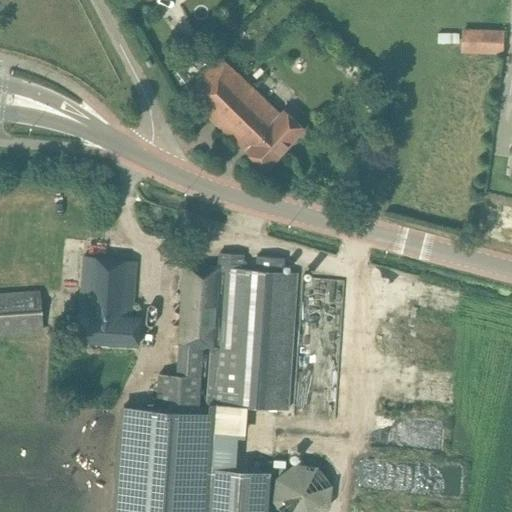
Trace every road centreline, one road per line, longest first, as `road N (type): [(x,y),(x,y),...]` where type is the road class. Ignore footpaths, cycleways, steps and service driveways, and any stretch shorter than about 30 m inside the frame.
road 1 (unclassified): [(511,271),(252,206),(147,159)]
road 2 (unclassified): [(94,0),(150,106),(147,159)]
